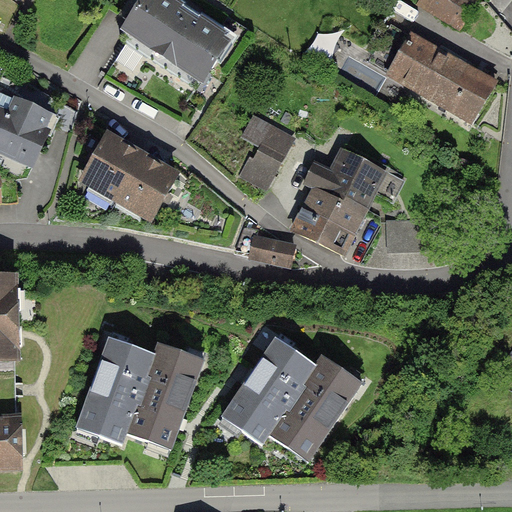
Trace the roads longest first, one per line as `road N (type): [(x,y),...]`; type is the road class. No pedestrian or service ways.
road 1 (residential): [(0,43),(164,137),(277,229),(355,276)]
road 2 (residential): [(355,276),(311,281),(121,242),(0,236)]
road 3 (residential): [(323,499),(0,504)]
road 4 (residential): [(511,495),(323,499)]
road 5 (residential): [(500,248),(479,267),(439,283),(355,276)]
